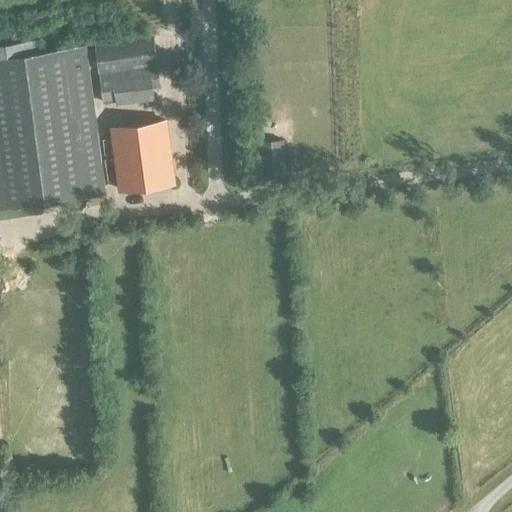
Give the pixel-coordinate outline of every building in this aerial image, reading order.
[(252,0),(253,10),(267,9),(266,0),(252,0)] [(389,98),(393,136),(511,123),(511,90),(492,93),(488,54),(511,51),(511,0),(422,11),(422,12),(367,18),(368,35),(342,37),(346,69),(470,56),(473,88),(389,98)] [(0,206),(107,194),(87,45),(31,52),(29,40),(0,43),(0,206)] [(156,41),(95,50),(103,101),(117,100),(118,105),(156,101),(155,88),(162,87),(156,41)] [(177,184),(168,117),(109,124),(118,191),(177,184)] [(260,179),(288,177),(284,139),(259,140),(260,179)] [(1,217),(3,229),(23,226),(21,214),(1,217)]
